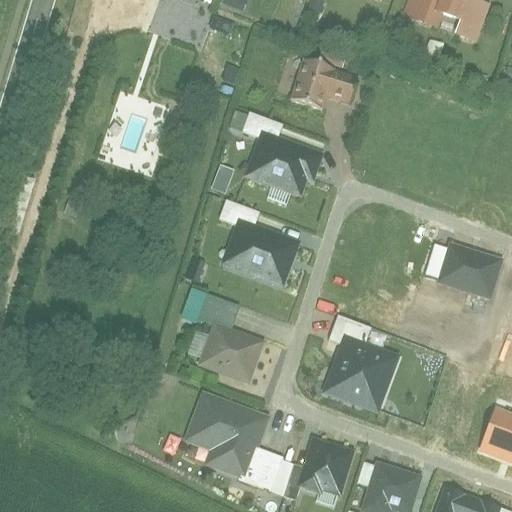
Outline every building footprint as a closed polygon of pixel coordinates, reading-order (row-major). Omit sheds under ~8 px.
[(410,0),(403,21),(478,48),(491,10),(472,4),(473,0),(410,0)] [(357,82),(300,63),(287,102),(321,114),(326,102),(348,109),(357,82)] [(320,161),(261,139),(246,178),(300,199),(306,181),(312,183),(320,161)] [(298,247),(237,223),(220,266),(281,290),(298,247)] [(488,301),(498,265),(448,250),(438,287),(488,301)] [(213,325),(197,371),(251,391),(272,331),(236,318),(240,307),(205,295),(197,320),(213,325)] [(399,361),(343,338),(321,393),(377,416),(399,361)] [(267,422),(201,397),(183,445),(208,454),(203,466),(245,481),(267,422)] [(511,419),(493,412),(477,455),(511,468),(511,419)] [(352,457),(311,444),(296,491),(319,499),(320,494),(339,500),(352,457)] [(410,511),(420,481),(376,467),(360,511),(410,511)] [(493,511),(444,493),(436,511),(493,511)]
